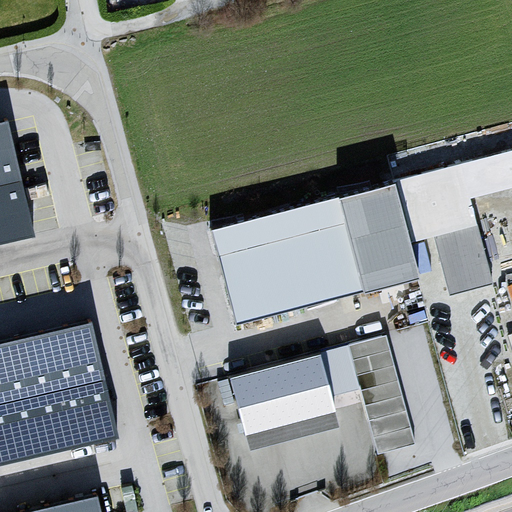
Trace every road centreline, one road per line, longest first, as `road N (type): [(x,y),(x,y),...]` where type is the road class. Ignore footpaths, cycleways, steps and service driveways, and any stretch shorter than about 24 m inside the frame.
road 1 (residential): [(209,511),(92,34)]
road 2 (tertiary): [(511,464),(368,511)]
